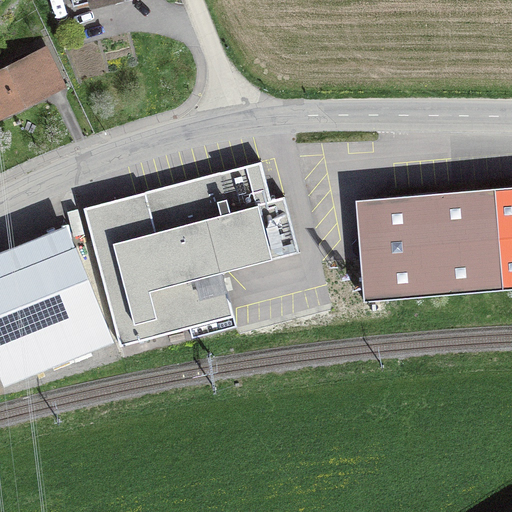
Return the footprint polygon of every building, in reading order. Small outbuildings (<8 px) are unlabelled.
[(0,114),(42,94),(38,86),(57,77),(44,50),(0,71),(0,114)] [(261,162),(247,165),(258,204),(271,200),(261,162)] [(153,231),(128,238),(153,335),(232,314),(221,271),(297,250),(283,197),(258,204),(247,165),(143,193),(153,231)] [(511,287),(511,185),(383,196),(384,201),(359,203),(365,272),(361,272),(364,300),(511,287)] [(143,193),(84,208),(119,344),(153,335),(128,238),(153,231),(143,193)] [(0,374),(4,384),(114,340),(76,247),(0,277),(0,374)]
